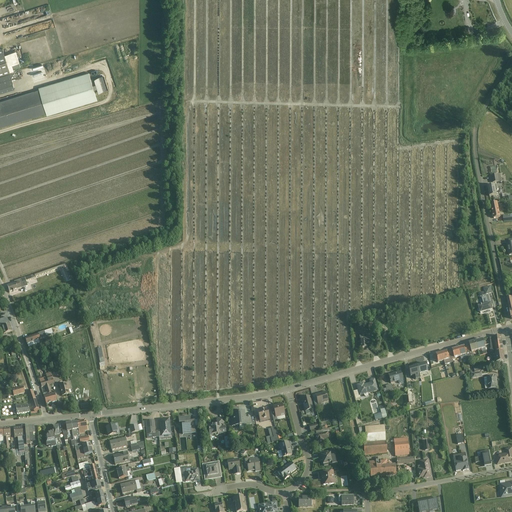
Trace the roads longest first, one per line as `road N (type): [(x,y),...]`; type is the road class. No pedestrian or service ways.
road 1 (unclassified): [(508,321),(474,132),(511,66)]
road 2 (residential): [(287,388),(507,328)]
road 3 (residential): [(89,414),(287,388)]
road 4 (residential): [(367,511),(372,495),(511,469)]
road 5 (unclassified): [(45,419),(0,284)]
road 6 (track): [(368,497),(340,377)]
